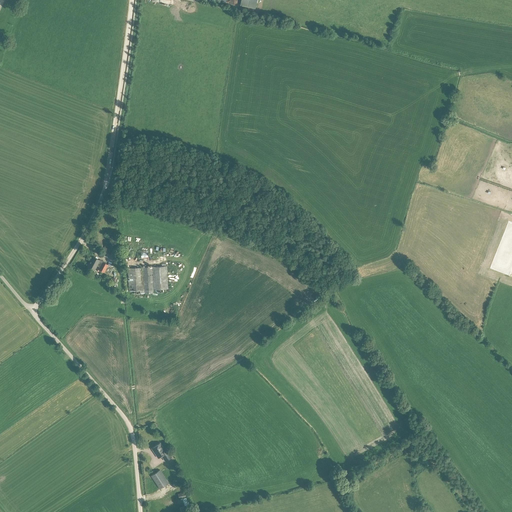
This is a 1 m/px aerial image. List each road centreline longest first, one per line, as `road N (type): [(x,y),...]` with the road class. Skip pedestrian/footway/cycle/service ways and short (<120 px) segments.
road 1 (unclassified): [(32,311),(129,425),(139,511)]
road 2 (track): [(105,183),(131,0)]
road 3 (unclassified): [(32,311),(93,217),(105,183)]
